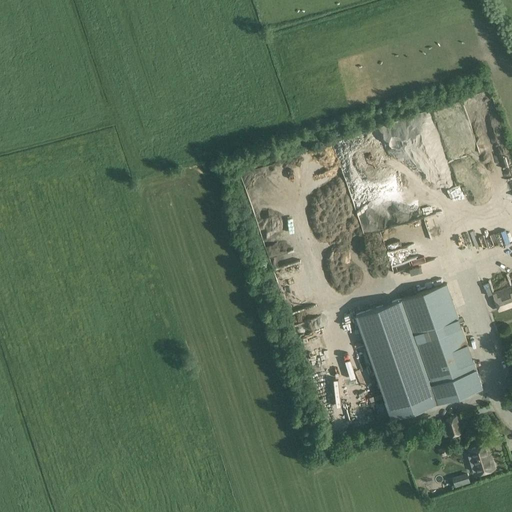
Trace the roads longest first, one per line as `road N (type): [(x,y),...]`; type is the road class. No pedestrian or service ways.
road 1 (unknown): [(286,212),(318,285),(335,302),(458,263)]
road 2 (unknown): [(511,406),(464,278)]
